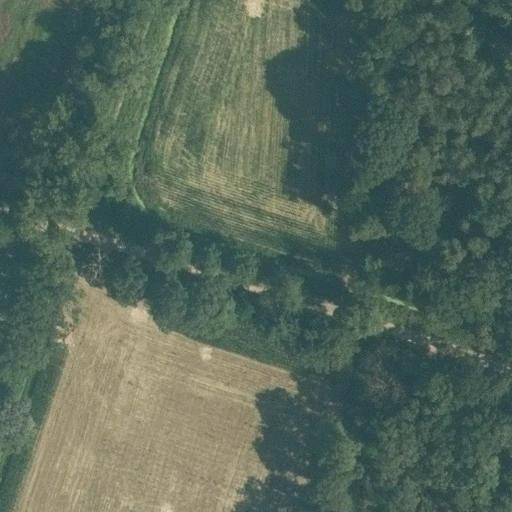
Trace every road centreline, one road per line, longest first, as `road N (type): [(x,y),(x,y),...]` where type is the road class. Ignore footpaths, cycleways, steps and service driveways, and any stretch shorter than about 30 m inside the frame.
road 1 (track): [(511,369),(0,211)]
road 2 (track): [(152,0),(69,234)]
